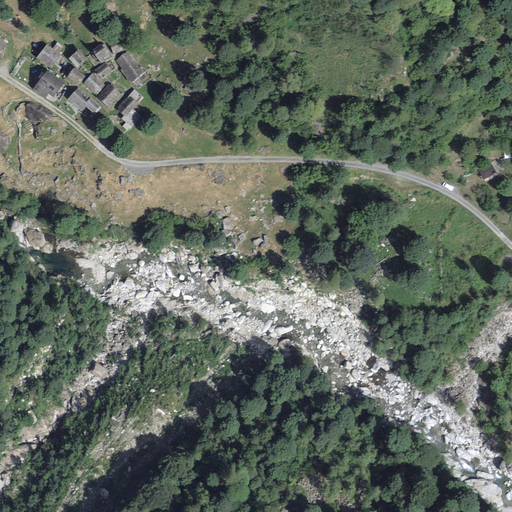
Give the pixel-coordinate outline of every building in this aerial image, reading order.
[(111,48),(114,55),(123,51),(120,44),(111,48)] [(51,69),(61,55),(46,45),(36,58),(51,69)] [(101,45),(92,51),(90,52),(95,60),(98,58),(99,60),(107,55),(105,51),(107,50),(105,45),(102,47),(101,45)] [(77,68),(86,59),(77,50),(68,59),(77,68)] [(128,52),(116,61),(122,69),(120,71),(130,85),(149,72),(143,64),(139,67),(128,52)] [(111,71),(105,63),(95,70),(101,79),(111,71)] [(79,85),(85,77),(74,69),(68,77),(79,85)] [(53,98),(64,83),(47,71),(33,89),(45,98),(48,94),(53,98)] [(106,85),(93,73),(83,84),(95,96),(106,85)] [(108,108),(121,95),(109,84),(97,97),(108,108)] [(88,100),(77,90),(68,99),(82,112),(86,107),(93,114),(101,106),(90,97),(88,100)] [(137,104),(129,96),(117,109),(124,116),(121,119),(132,128),(141,117),(133,109),(137,104)] [(497,161),(480,172),(486,181),(503,169),(497,161)]
